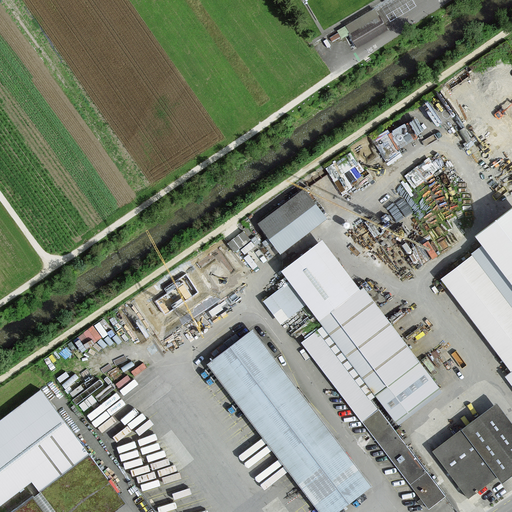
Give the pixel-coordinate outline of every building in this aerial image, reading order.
[(356,48),(386,30),(378,16),(348,35),(356,48)] [(259,224),(280,251),(324,218),(304,190),(259,224)] [(511,224),(472,255),(440,278),(510,371),(511,369),(511,224)] [(226,243),(233,252),(249,240),(242,231),(226,243)] [(318,320),(350,296),(312,246),(280,270),(318,320)] [(362,287),(350,296),(318,320),(394,421),(438,388),(362,287)] [(428,509),(444,496),(317,330),(300,342),(428,509)] [(335,511),(366,489),(338,452),(247,332),(211,360),(301,480),(325,511),(335,511)] [(88,453),(39,390),(0,419),(0,503),(30,480),(54,511),(62,511),(74,504),(80,511),(83,511),(98,501),(90,491),(107,479),(88,453)] [(466,433),(498,475),(502,480),(511,472),(511,420),(502,407),(466,433)] [(467,498),(498,475),(466,433),(436,456),(467,498)] [(44,511),(32,496),(10,511),(44,511)]
